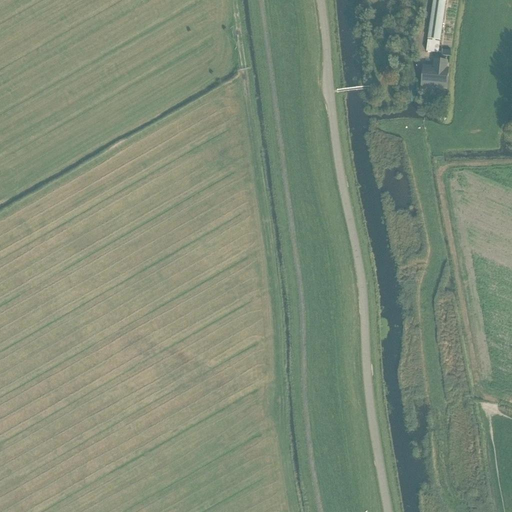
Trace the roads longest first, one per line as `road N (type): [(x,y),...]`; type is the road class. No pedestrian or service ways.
road 1 (unclassified): [(388,511),(320,0)]
road 2 (track): [(295,511),(235,0)]
